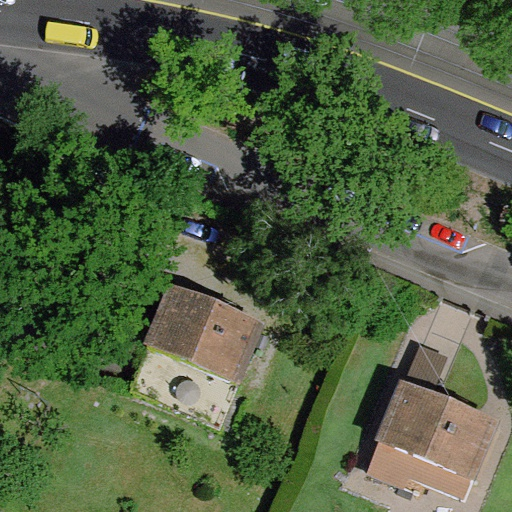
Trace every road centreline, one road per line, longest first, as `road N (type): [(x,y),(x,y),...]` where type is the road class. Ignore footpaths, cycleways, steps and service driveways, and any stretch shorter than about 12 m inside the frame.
road 1 (residential): [(4,13),(73,92),(156,139),(511,284)]
road 2 (primary): [(4,13),(244,51),(511,153)]
